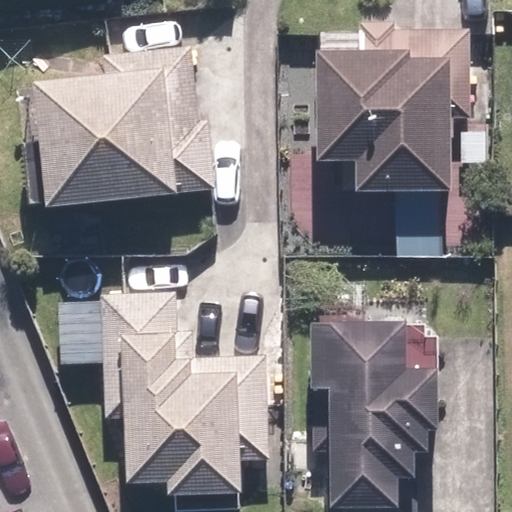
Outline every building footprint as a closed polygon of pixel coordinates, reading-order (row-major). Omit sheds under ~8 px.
[(323,160),(361,160),(361,192),(457,192),(456,122),(473,122),(473,29),(364,30),(365,53),(323,53),(323,160)] [(203,122),(195,46),(108,55),(110,75),(39,82),(44,138),(35,139),(41,207),(218,190),(212,121),(203,122)] [(491,204),(398,197),(394,252),(487,259),(491,204)] [(172,479),(173,495),(247,491),(246,460),(274,459),(269,354),(198,358),(197,331),(181,332),(179,291),(105,295),(111,417),(131,416),(134,481),(172,479)] [(443,429),(442,370),(412,370),(411,322),(315,324),(317,451),(332,451),(332,511),(419,511),(419,452),(434,452),(433,429),(443,429)]
